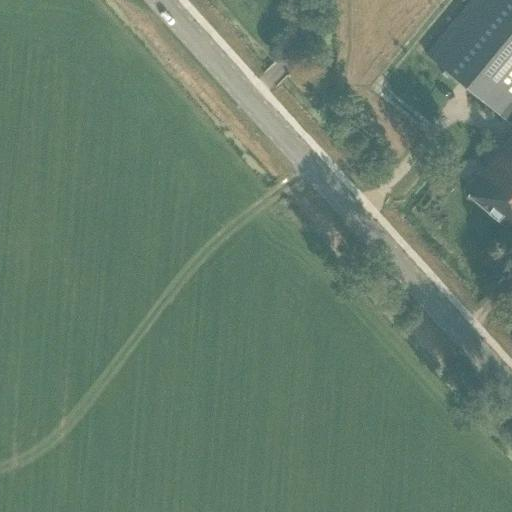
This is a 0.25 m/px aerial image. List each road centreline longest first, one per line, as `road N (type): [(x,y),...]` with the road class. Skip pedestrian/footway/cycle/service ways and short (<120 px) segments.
road 1 (tertiary): [(511,391),(158,0)]
road 2 (track): [(308,166),(101,374),(0,455)]
